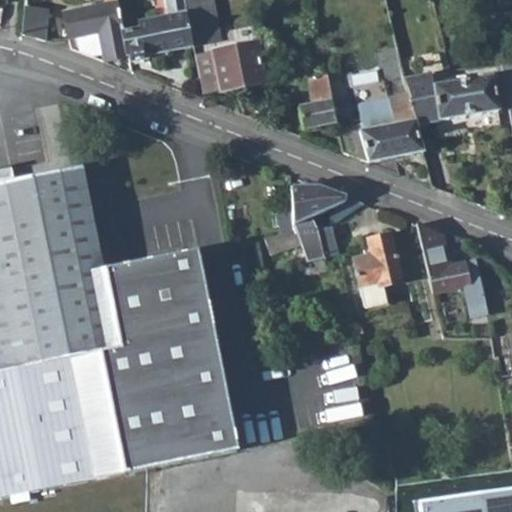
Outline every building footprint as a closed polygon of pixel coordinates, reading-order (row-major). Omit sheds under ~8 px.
[(117,0),(104,0),(105,5),(63,13),(70,49),(102,61),(104,62),(127,58),(127,57),(123,30),(117,1),(117,0)] [(181,0),(159,0),(160,4),(166,3),(168,15),(140,21),(140,27),(123,30),(127,57),(127,58),(128,62),(149,59),(149,56),(192,47),(181,0)] [(181,0),(192,47),(222,41),(220,34),(213,0),(181,0)] [(48,7),(23,4),(21,34),(45,40),(48,7)] [(192,47),(202,96),(222,92),(214,53),(256,44),(253,27),(220,34),(222,41),(192,47)] [(395,37),(387,39),(389,49),(398,48),(395,37)] [(222,92),(264,82),(256,44),(214,53),(222,92)] [(390,113),(391,123),(361,129),(360,122),(336,129),(341,152),(368,162),(422,150),(415,123),(404,77),(398,48),(389,49),(392,65),(380,68),(390,113)] [(511,62),(502,64),(506,87),(511,125),(511,62)] [(434,85),(432,73),(404,77),(415,123),(460,116),(475,114),(497,111),(492,78),(434,85)] [(302,129),(334,122),(325,76),(306,80),(311,103),(297,107),(302,129)] [(390,113),(359,120),(360,122),(361,129),(391,123),(390,113)] [(475,114),(460,116),(461,128),(477,126),(475,114)] [(0,497),(235,450),(195,252),(102,271),(81,168),(0,184),(0,497)] [(316,186),(291,187),(297,231),(302,245),(307,262),(340,255),(334,227),(319,230),(314,218),(334,208),(337,213),(334,214),(338,224),(362,208),(364,204),(316,186)] [(443,234),(416,224),(428,278),(432,293),(468,285),(463,263),(450,266),(443,234)] [(270,254),(302,245),(297,231),(266,240),(270,254)] [(380,282),(400,277),(390,235),(368,240),(371,254),(353,259),(364,308),(384,302),(380,282)] [(474,339),(490,338),(482,292),(466,294),(474,339)] [(511,511),(511,491),(443,500),(444,511),(511,511)]
